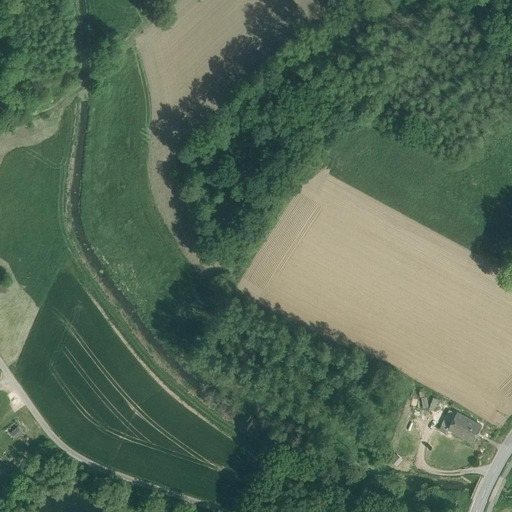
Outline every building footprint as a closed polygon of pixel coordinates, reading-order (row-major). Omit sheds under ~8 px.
[(408,405),(415,406),(417,398),(410,397),(408,405)] [(439,401),(433,398),(429,408),(435,411),(439,401)] [(449,410),(445,418),(452,421),(456,414),(449,410)] [(482,425),(457,412),(456,414),(452,421),(448,428),(448,429),(472,442),(482,425)] [(9,431),(14,438),(22,432),(16,425),(9,431)] [(448,428),(441,425),(439,429),(446,433),(448,429),(448,428)] [(405,433),(415,438),(418,432),(408,427),(405,433)]
